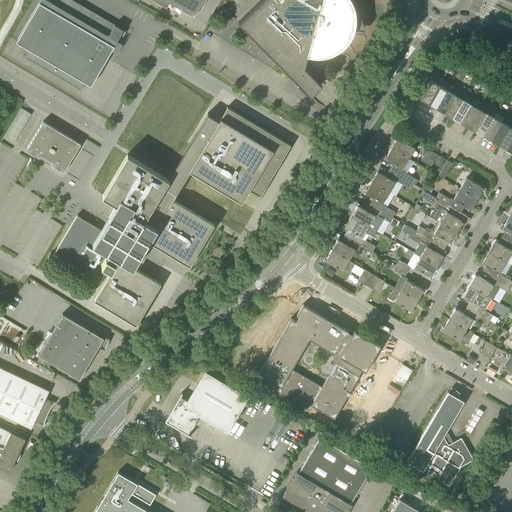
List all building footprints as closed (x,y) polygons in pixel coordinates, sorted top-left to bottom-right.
[(125,32),(126,30),(74,0),(39,0),(16,41),(29,49),(25,56),(81,89),(85,81),(91,85),(117,40),(122,43),(127,33),(125,32)] [(153,0),(167,8),(170,3),(193,17),(203,0),(153,0)] [(260,0),(238,22),(310,95),(322,84),(304,66),(306,60),(307,54),(309,54),(310,55),(311,55),(312,55),(314,55),(315,55),(316,55),(318,55),(319,55),(320,55),(321,55),(323,55),(324,55),(325,55),(327,54),(328,54),(329,54),(330,53),(331,53),(333,52),(334,52),(335,51),(336,50),(337,50),(338,49),(339,48),(340,47),(341,47),(342,46),(343,45),(344,44),(345,43),(346,42),(347,41),(348,40),(349,39),(349,38),(350,37),(351,36),(351,35),(352,33),(352,32),(353,31),(353,30),(354,29),(354,27),(365,30),(364,27),(363,24),(362,20),(361,17),(359,13),(358,10),(356,7),(354,4),(352,1),(351,0),(260,0)] [(428,103),(439,85),(431,80),(420,99),(428,103)] [(488,90),(490,86),(484,82),(481,86),(488,90)] [(436,108),(447,89),(439,85),(428,103),(436,108)] [(444,112),(455,94),(447,89),(436,108),(444,112)] [(452,117),(462,98),(455,94),(444,112),(452,117)] [(459,122),(470,103),(462,98),(452,117),(459,122)] [(467,126),(478,107),(470,103),(459,122),(467,126)] [(77,215),(52,256),(90,279),(98,266),(110,273),(94,300),(136,325),(161,283),(134,267),(137,262),(141,264),(150,249),(146,247),(149,242),(189,266),(214,224),(173,199),(190,171),(241,201),(249,189),(260,196),(291,145),(227,107),(219,120),(208,113),(168,179),(127,154),(102,195),(117,204),(101,230),(77,215)] [(475,131),(486,112),(478,107),(467,126),(475,131)] [(3,136),(14,142),(31,114),(20,108),(3,136)] [(483,135),(494,117),(486,112),(475,131),(483,135)] [(490,140),(501,121),(494,117),(483,135),(490,140)] [(43,121),(26,149),(39,157),(40,154),(47,159),(46,160),(50,163),(51,161),(52,162),(51,164),(63,172),(81,143),(43,121)] [(498,144),(509,126),(501,121),(490,140),(498,144)] [(506,149),(511,138),(511,127),(509,126),(498,144),(506,149)] [(397,137),(391,148),(408,158),(415,147),(397,137)] [(408,158),(391,148),(385,159),(392,163),(389,169),(412,183),(415,178),(406,172),(413,161),(408,158)] [(421,160),(431,166),(438,155),(427,149),(421,160)] [(440,156),(435,163),(441,167),(446,159),(440,156)] [(447,160),(442,169),(438,176),(443,179),(453,163),(447,160)] [(377,171),(371,182),(388,192),(395,196),(402,184),(409,188),(412,183),(389,169),(385,175),(377,171)] [(460,188),(477,198),(483,188),(466,177),(460,188)] [(388,192),(371,182),(365,193),(373,198),(370,204),(392,217),(396,212),(385,205),(385,204),(382,202),(388,192)] [(428,185),(425,190),(431,193),(433,188),(428,185)] [(477,198),(460,188),(453,199),(451,197),(450,198),(439,192),(436,197),(461,212),(464,205),(471,209),(477,198)] [(461,212),(436,197),(425,190),(422,195),(441,207),(434,219),(440,222),(457,232),(463,222),(457,218),(461,212)] [(357,205),(351,216),(377,231),(384,218),(389,222),(392,217),(370,204),(366,210),(357,205)] [(377,231),(351,216),(345,226),(355,233),(352,239),(362,245),(366,247),(372,251),(376,246),(364,239),(362,236),(365,232),(373,237),(377,231)] [(511,219),(508,217),(502,228),(507,231),(503,237),(511,241),(511,219)] [(457,232),(440,222),(433,233),(451,243),(457,232)] [(413,236),(421,240),(427,244),(430,239),(416,231),(404,224),(401,229),(410,234),(413,236)] [(419,226),(416,231),(430,239),(433,234),(425,229),(419,226)] [(331,250),(348,260),(355,249),(358,251),(362,245),(352,239),(344,234),(341,240),(338,239),(331,250)] [(495,240),(488,251),(506,261),(511,251),(511,250),(511,241),(503,237),(500,243),(495,240)] [(444,256),(426,245),(425,247),(420,256),(437,266),(444,256)] [(355,263),(348,260),(331,250),(325,260),(348,274),(350,271),(360,276),(364,269),(355,263)] [(506,261),(488,251),(482,262),(492,267),(488,273),(498,279),(510,286),(511,282),(511,280),(502,275),(503,273),(500,271),(506,261)] [(437,266),(420,256),(414,267),(431,277),(437,266)] [(396,265),(407,272),(410,266),(399,260),(396,265)] [(393,270),(401,274),(405,276),(407,272),(396,265),(393,270)] [(335,271),(328,268),(325,274),(331,277),(335,271)] [(374,275),(364,269),(360,276),(358,280),(368,286),(374,275)] [(475,274),(469,285),(486,295),(492,284),(475,274)] [(368,286),(375,290),(378,292),(384,281),(374,275),(368,286)] [(424,289),(407,279),(400,290),(417,300),(424,289)] [(510,286),(498,279),(494,286),(506,293),(510,286)] [(491,298),(486,295),(469,285),(462,296),(472,301),(468,308),(478,313),(490,320),(493,315),(485,310),(491,298)] [(411,311),(417,300),(400,290),(394,301),(411,311)] [(359,375),(358,374),(361,369),(365,371),(380,345),(361,334),(359,337),(347,331),(348,330),(303,304),(296,315),(298,315),(295,320),(291,318),(258,373),(280,385),(277,390),(310,409),(313,405),(334,417),(359,375)] [(455,308),(449,319),(466,329),(472,318),(455,308)] [(62,313),(50,334),(38,354),(79,379),(99,346),(104,349),(110,339),(99,333),(98,334),(62,313)] [(486,327),(490,320),(478,313),(474,320),(486,327)] [(473,333),(466,329),(449,319),(442,329),(467,344),(473,333)] [(492,344),(487,341),(480,352),(485,355),(492,344)] [(490,358),(497,347),(492,344),(485,355),(490,358)] [(54,404),(55,402),(45,398),(49,390),(0,367),(0,413),(31,428),(34,420),(44,425),(44,423),(45,421),(45,419),(46,418),(47,416),(48,413),(50,410),(51,407),(54,404)] [(172,425),(190,435),(191,436),(191,435),(188,433),(199,415),(227,432),(248,396),(204,370),(187,399),(180,395),(182,392),(166,418),(173,423),(172,425)] [(460,466),(473,459),(461,437),(451,443),(445,432),(463,400),(448,391),(407,461),(424,470),(427,464),(442,473),(439,479),(449,485),(460,466)] [(0,425),(0,466),(9,471),(25,438),(0,425)] [(297,471),(283,495),(282,495),(303,507),(303,506),(306,507),(304,510),(307,511),(346,511),(352,504),(351,503),(372,467),(319,436),(298,472),(297,471)] [(437,473),(429,468),(426,473),(434,477),(437,473)] [(150,504),(156,494),(118,471),(93,511),(151,511),(128,498),(131,493),(150,504)] [(422,511),(399,499),(391,511),(422,511)]
